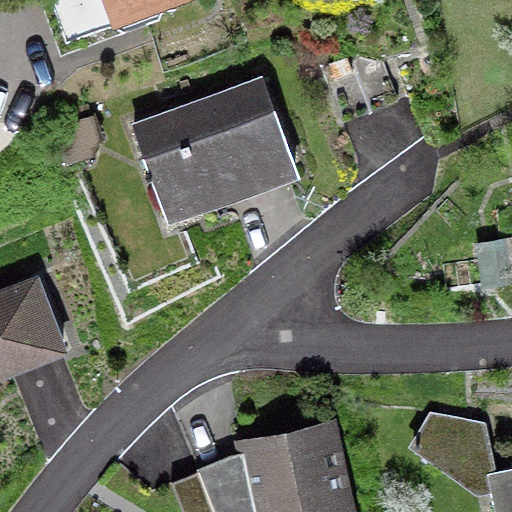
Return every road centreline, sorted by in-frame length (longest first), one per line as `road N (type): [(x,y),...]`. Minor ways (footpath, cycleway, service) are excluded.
road 1 (residential): [(235,316),(340,343),(511,342)]
road 2 (residential): [(36,511),(115,421),(235,316)]
road 3 (residential): [(235,316),(449,151)]
